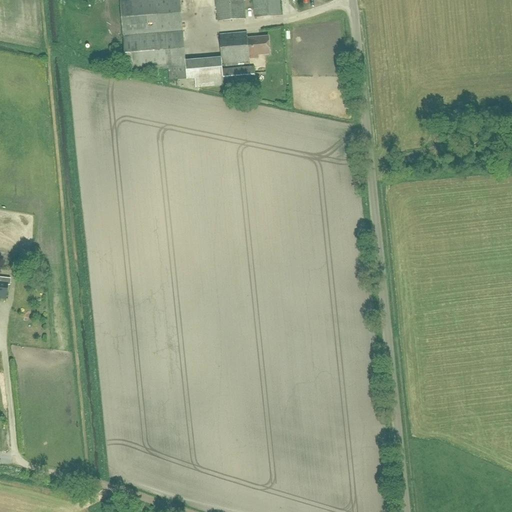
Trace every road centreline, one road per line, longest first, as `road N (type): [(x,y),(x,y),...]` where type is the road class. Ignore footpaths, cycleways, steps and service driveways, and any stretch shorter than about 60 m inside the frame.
road 1 (unclassified): [(405,511),(351,0)]
road 2 (track): [(13,467),(181,511)]
